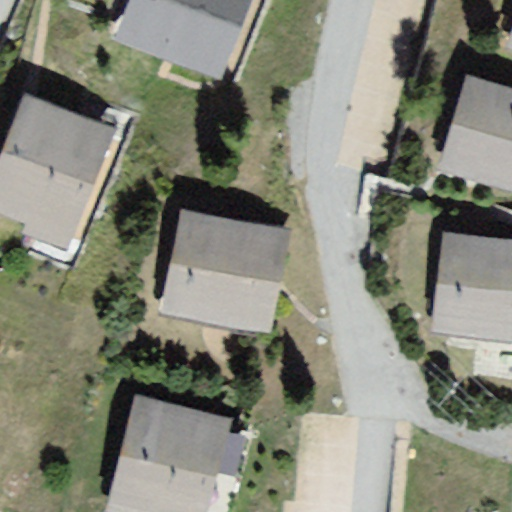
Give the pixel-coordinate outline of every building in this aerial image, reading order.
[(107,0),(97,33),(226,75),(250,0),(107,0)] [(511,0),(505,0),(493,48),(511,52),(511,0)] [(511,95),(447,80),(424,173),(511,193),(511,95)] [(14,92),(0,123),(0,209),(69,239),(113,133),(14,92)] [(289,232),(168,210),(149,311),(270,333),(289,232)] [(511,282),(511,244),(420,236),(411,331),(506,340),(511,282)] [(201,511),(222,421),(122,398),(96,511),(201,511)]
